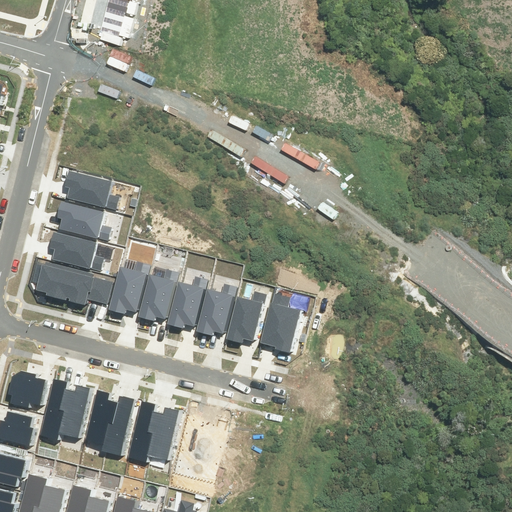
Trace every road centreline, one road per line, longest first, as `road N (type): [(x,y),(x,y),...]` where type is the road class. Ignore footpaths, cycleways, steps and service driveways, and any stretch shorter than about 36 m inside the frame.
road 1 (unknown): [(88,67),(270,152),(511,323)]
road 2 (residential): [(0,322),(289,395)]
road 3 (unknown): [(294,511),(347,301),(393,236)]
road 4 (residential): [(52,56),(0,277)]
